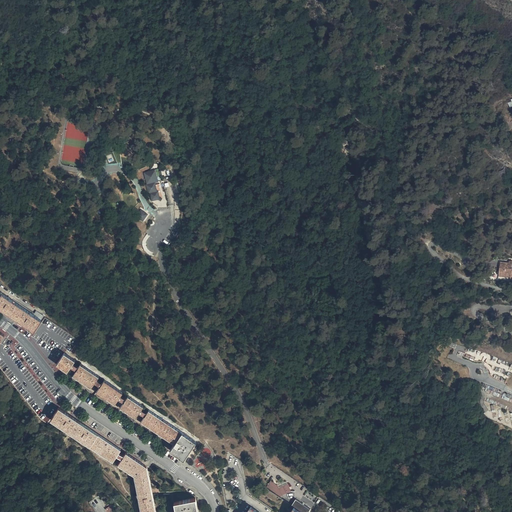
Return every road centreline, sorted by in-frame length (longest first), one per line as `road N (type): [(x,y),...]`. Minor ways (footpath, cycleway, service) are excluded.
road 1 (unclassified): [(215,511),(200,486),(67,394),(0,322)]
road 2 (residential): [(511,291),(463,277),(429,249),(433,243),(497,258)]
